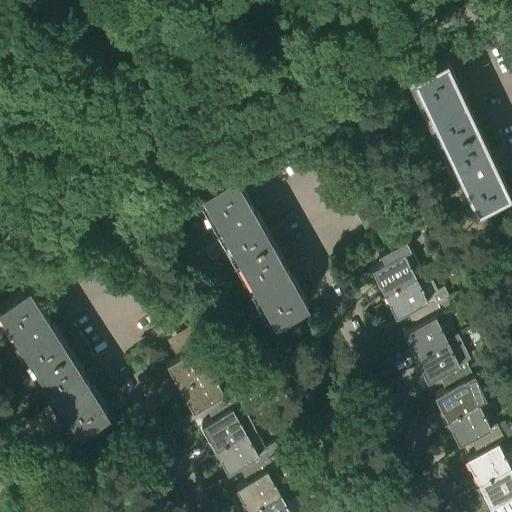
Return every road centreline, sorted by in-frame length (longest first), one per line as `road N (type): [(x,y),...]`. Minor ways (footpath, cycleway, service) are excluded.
road 1 (residential): [(439,511),(327,289),(238,137)]
road 2 (residential): [(196,511),(33,252)]
road 3 (residential): [(238,137),(450,18)]
road 4 (residential): [(33,252),(238,137)]
road 5 (residential): [(511,141),(450,18)]
